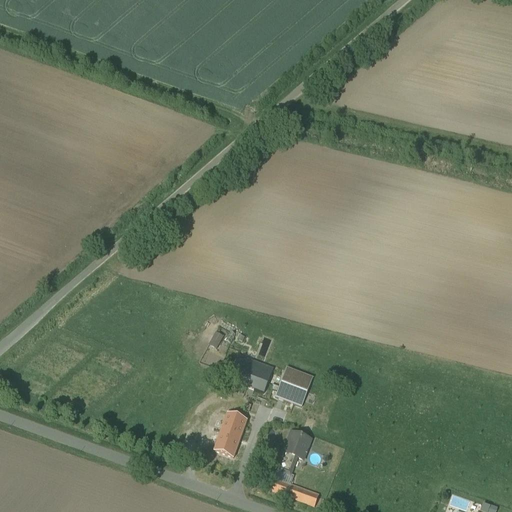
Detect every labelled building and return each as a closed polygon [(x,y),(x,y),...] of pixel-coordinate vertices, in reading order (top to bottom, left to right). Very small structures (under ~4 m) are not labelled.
[(231,333),(225,342),(231,345),(236,336),(231,333)] [(216,334),(210,346),(217,350),(224,338),(216,334)] [(277,360),(243,347),(239,357),(232,354),(223,378),(302,408),(313,379),(275,364),(277,360)] [(227,414),(214,452),(234,459),(247,422),(227,414)] [(311,442),(291,434),(280,463),(293,468),(297,459),(304,461),(311,442)] [(293,468),(280,463),(277,471),(290,476),(293,468)] [(319,497),(273,480),(269,492),(315,508),(319,497)]
